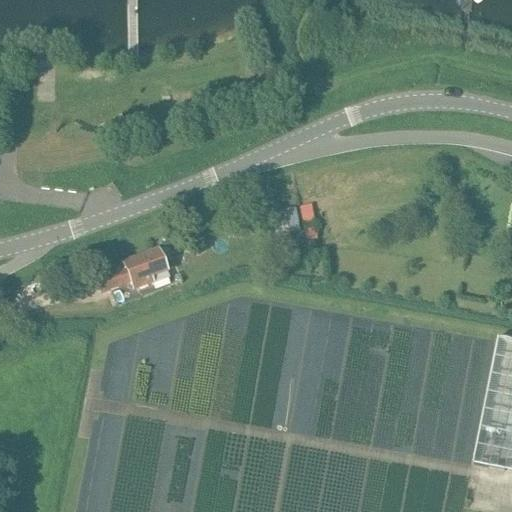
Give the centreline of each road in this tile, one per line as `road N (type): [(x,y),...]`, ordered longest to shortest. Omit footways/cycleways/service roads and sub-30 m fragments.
road 1 (tertiary): [(38,240),(306,136)]
road 2 (tertiary): [(306,136),(405,103),(454,101),(511,112)]
road 3 (unclassified): [(306,136),(337,144),(453,136),(511,149)]
